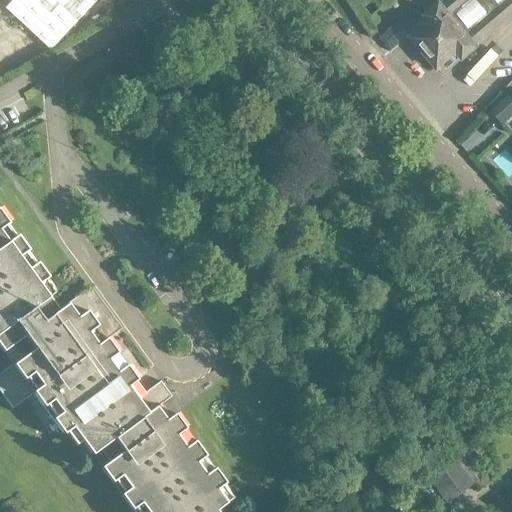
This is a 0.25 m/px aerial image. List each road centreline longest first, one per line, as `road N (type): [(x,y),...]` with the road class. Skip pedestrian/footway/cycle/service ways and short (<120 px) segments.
road 1 (residential): [(511,374),(178,0)]
road 2 (secondary): [(511,304),(247,0)]
road 3 (residential): [(511,233),(400,115),(314,0)]
road 4 (residential): [(0,96),(157,0)]
